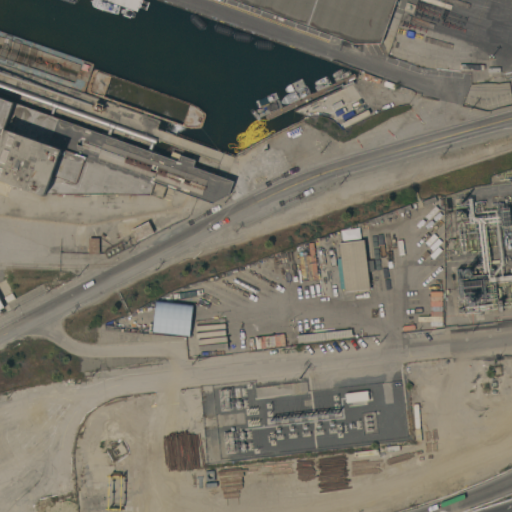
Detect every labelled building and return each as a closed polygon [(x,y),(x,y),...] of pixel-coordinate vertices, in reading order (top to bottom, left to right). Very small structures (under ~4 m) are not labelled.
[(395,0),(381,43),(354,43),(233,0),(227,0),(226,6),(211,0),(395,0)] [(492,80),(476,80),(475,60),(492,59),(492,80)] [(0,97),(170,158),(172,151),(196,160),(194,166),(234,181),(229,194),(212,203),(166,187),(162,199),(151,195),(45,196),(0,179),(0,97)] [(148,221),(154,232),(137,241),(131,230),(148,221)] [(347,240),(360,238),(359,228),(346,229),(347,240)] [(99,253),(88,253),(88,238),(99,238),(99,253)] [(367,260),(373,260),(374,270),(368,271),(370,289),(345,292),(339,243),(364,240),(367,260)] [(199,294),(199,303),(174,300),(175,292),(199,294)] [(194,304),(190,336),(153,331),(157,300),(194,304)] [(353,329),(354,336),(298,343),(297,335),(353,329)] [(345,393),(346,402),(368,400),(367,390),(345,393)] [(95,511),(95,489),(76,490),(76,511),(95,511)]
